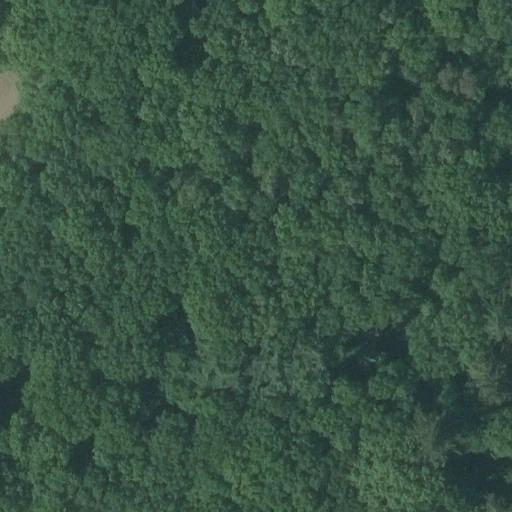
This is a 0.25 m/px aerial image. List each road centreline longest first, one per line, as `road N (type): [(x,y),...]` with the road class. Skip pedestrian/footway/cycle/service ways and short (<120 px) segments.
road 1 (track): [(107,342),(201,327),(321,327),(417,351),(511,393)]
road 2 (track): [(511,212),(417,351)]
